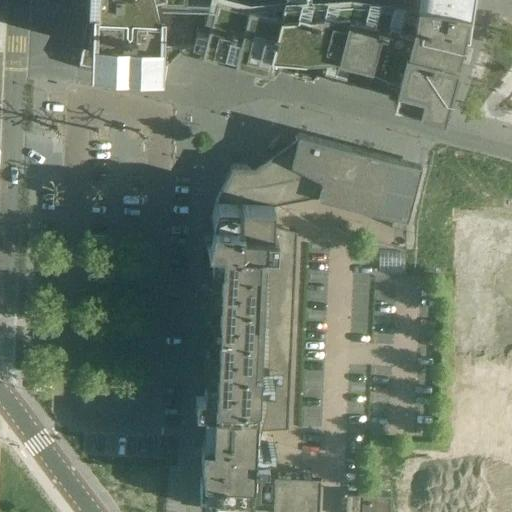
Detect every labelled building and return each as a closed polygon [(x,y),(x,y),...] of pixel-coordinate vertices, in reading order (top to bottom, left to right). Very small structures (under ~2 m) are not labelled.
[(88,0),(88,22),(86,22),(76,68),(162,85),(166,64),(167,64),(186,44),(201,45),(200,50),(265,67),(266,65),(296,74),(298,70),(440,106),(460,25),(464,26),(467,0),(88,0)] [(215,197),(214,200),(271,202),(271,201),(274,201),(274,200),(317,192),(316,193),(400,215),(406,216),(418,168),(420,163),(297,131),(296,136),(280,147),(277,143),(267,150),(270,154),(253,166),(246,166),(246,165),(240,165),(240,164),(231,164),(230,167),(230,168),(216,197),(215,197)] [(402,247),(401,275),(468,278),(470,233),(493,238),(491,279),(511,279),(511,195),(422,172),(402,247)] [(275,225),(270,225),(271,202),(214,200),(205,237),(204,238),(211,238),(199,505),(272,508),(271,511),(317,511),(319,476),(251,473),(252,457),(264,458),(264,449),(252,449),(253,429),(287,427),(296,230),(275,225)] [(478,464),(478,475),(486,475),(487,464),(478,464)] [(487,464),(486,475),(495,476),(496,464),(487,464)] [(391,480),(389,511),(408,511),(410,481),(391,480)] [(410,481),(408,511),(427,511),(429,482),(410,481)] [(429,482),(427,511),(446,511),(448,482),(429,482)] [(448,482),(446,511),(465,511),(466,483),(448,482)] [(466,483),(465,511),(484,511),(486,484),(466,483)] [(486,484),(484,511),(504,511),(506,485),(486,484)] [(388,511),(389,495),(367,494),(362,494),(346,494),(345,511),(388,511)]
